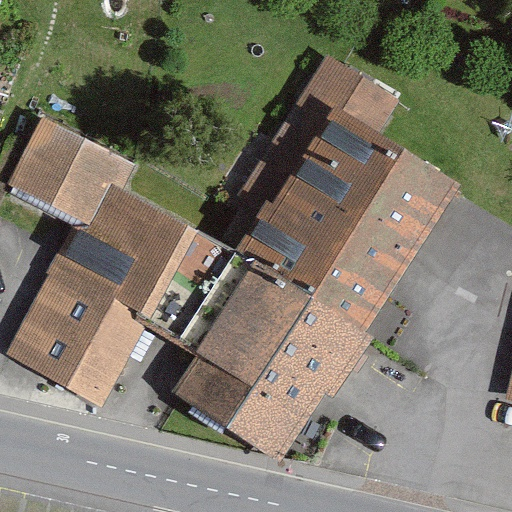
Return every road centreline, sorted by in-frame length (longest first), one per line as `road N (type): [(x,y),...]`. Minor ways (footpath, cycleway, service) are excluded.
road 1 (tertiary): [(0,440),(183,480)]
road 2 (tertiary): [(183,480),(329,511)]
